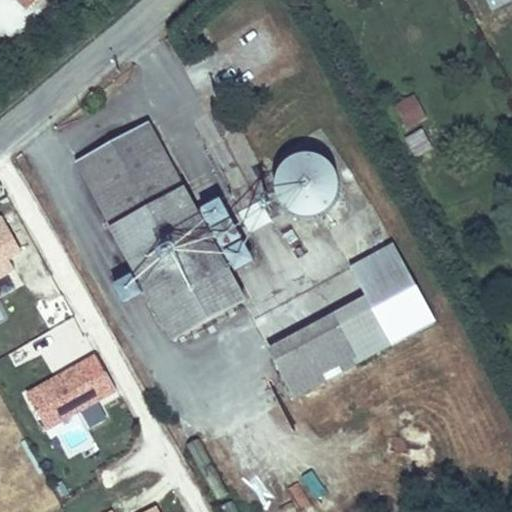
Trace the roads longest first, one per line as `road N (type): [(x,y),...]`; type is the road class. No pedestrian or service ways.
road 1 (unknown): [(21,111),(151,354),(196,371),(266,338),(295,311),(300,290),(144,6)]
road 2 (tertiary): [(0,130),(152,0)]
